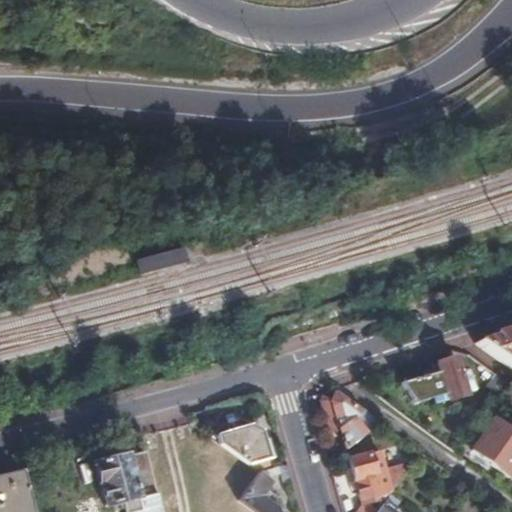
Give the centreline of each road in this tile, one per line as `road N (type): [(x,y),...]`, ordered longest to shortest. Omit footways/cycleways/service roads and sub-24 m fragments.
road 1 (motorway): [(0,90),(241,110),(356,107),(440,74),(511,13)]
road 2 (residential): [(282,373),(0,443)]
road 3 (motorway): [(417,0),(370,23),(275,35),(222,24),(174,0)]
road 4 (residential): [(511,297),(282,373)]
road 5 (residential): [(282,373),(321,511)]
